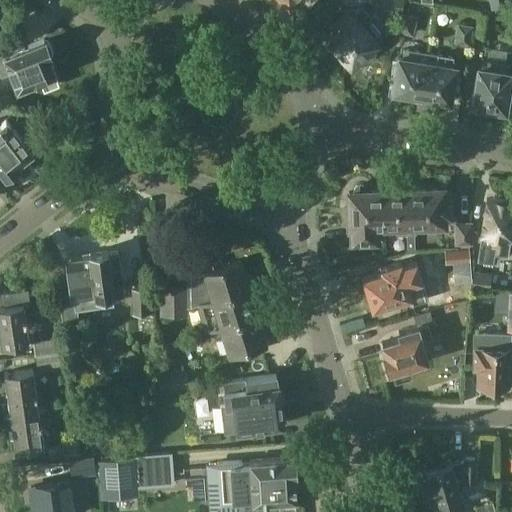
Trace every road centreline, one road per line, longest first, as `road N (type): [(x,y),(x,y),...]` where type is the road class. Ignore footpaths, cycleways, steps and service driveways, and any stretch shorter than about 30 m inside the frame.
road 1 (residential): [(348,414),(281,199)]
road 2 (residential): [(511,156),(310,124)]
road 3 (residential): [(125,144),(158,175),(242,201),(281,199)]
road 4 (residential): [(511,419),(348,414)]
road 5 (residential): [(0,243),(125,144)]
road 6 (residential): [(310,124),(301,95),(217,0)]
